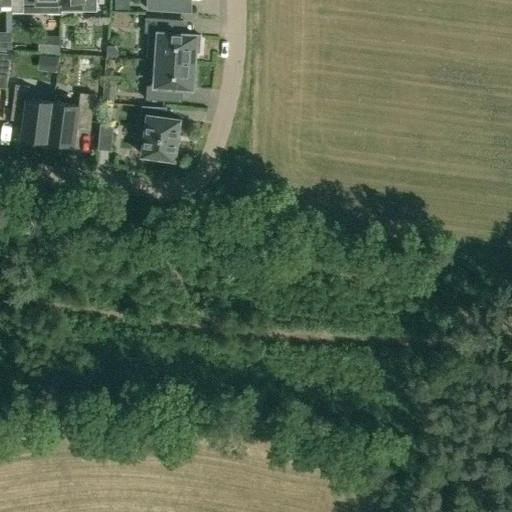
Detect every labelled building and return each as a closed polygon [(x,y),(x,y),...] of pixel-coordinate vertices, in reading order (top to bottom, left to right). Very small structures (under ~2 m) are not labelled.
[(24,0),(24,8),(47,9),(47,0),(24,0)] [(147,0),(147,10),(178,12),(178,0),(147,0)] [(146,17),(145,33),(149,33),(147,59),(195,62),(195,52),(199,53),(200,35),(170,33),(171,19),(146,17)] [(0,49),(12,49),(12,32),(0,32),(0,49)] [(0,52),(0,78),(8,80),(11,54),(0,52)] [(195,62),(147,59),(147,61),(153,61),(151,86),(147,85),(146,100),(166,101),(167,87),(193,89),(195,62)] [(26,113),(22,138),(48,142),(53,102),(28,99),(30,86),(15,84),(12,111),(26,113)] [(95,95),(80,93),(79,105),(53,102),(48,142),(74,145),(77,119),(91,121),(95,95)] [(141,118),(148,119),(143,152),(142,155),(145,156),(146,155),(160,157),(161,161),(168,162),(170,159),(172,159),(175,160),(175,157),(179,122),(180,122),(180,119),(177,119),(164,117),(165,107),(143,106),(141,118)] [(112,126),(100,125),(98,149),(110,150),(112,126)]
